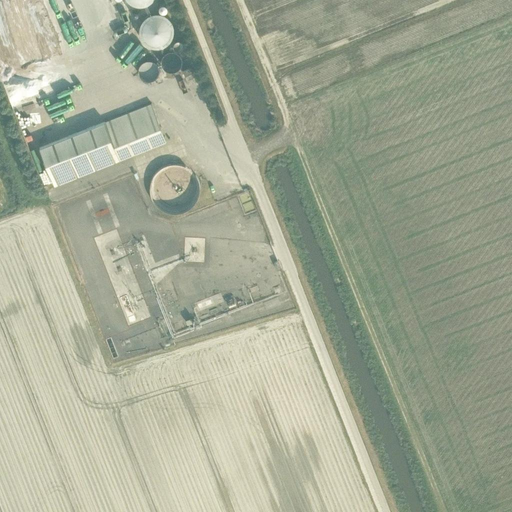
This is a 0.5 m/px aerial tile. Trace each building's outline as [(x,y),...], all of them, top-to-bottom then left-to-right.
[(0,0),(0,36),(4,35),(15,35),(0,39),(0,48),(22,41),(23,28),(39,23),(39,13),(28,13),(26,6),(36,2),(35,0),(0,0)] [(37,0),(38,9),(44,9),(44,26),(67,26),(66,0),(37,0)] [(155,47),(156,47),(158,47),(160,47),(162,46),(164,46),(165,45),(167,44),(168,43),(169,41),(170,40),(171,38),(172,37),(173,35),(173,33),(174,32),(174,30),(174,28),(173,26),(173,25),(172,23),(171,21),(170,20),(169,18),(168,17),(166,16),(165,15),(163,14),(161,14),(160,13),(158,13),(156,13),(154,13),(153,14),(151,14),(149,15),(148,16),(146,17),(145,18),(144,19),(142,21),(142,22),(141,24),(140,26),(140,27),(140,29),(140,31),(140,33),(140,35),(141,36),(142,38),(143,40),(144,41),(145,42),(146,43),(148,45),(149,45),(151,46),(153,47),(155,47)] [(182,61),(182,59),(182,56),(180,54),(179,52),(176,51),(174,50),(171,49),(169,50),(166,51),(164,53),(163,55),(162,57),(161,60),(162,62),(163,65),(164,67),(166,69),(168,70),(171,70),(174,70),(176,69),(178,68),(180,66),(181,64),(182,61)] [(160,70),(160,67),(159,65),(158,62),(156,60),(153,59),(150,58),(148,58),(145,59),(142,61),(141,63),(139,65),(139,68),(139,71),(140,74),(142,76),(144,78),(147,79),(150,79),(152,78),(155,77),(157,75),(159,73),(160,70)] [(192,66),(183,69),(186,75),(194,71),(192,66)] [(167,141),(165,136),(152,103),(105,122),(40,148),(55,185),(120,159),(167,141)] [(18,128),(21,141),(29,140),(26,127),(18,128)] [(199,191),(199,186),(199,182),(197,178),(195,174),(193,170),(189,168),(186,165),(181,164),(177,163),(173,163),(169,164),(165,166),(161,168),(158,171),(155,175),(153,179),(152,183),(152,187),(152,192),(154,196),(156,200),(158,203),(162,206),(166,208),(170,210),(174,210),(178,210),(183,209),(187,208),(190,205),(193,202),(196,199),(198,195),(199,191)] [(71,193),(83,188),(81,181),(69,186),(71,193)] [(54,193),(57,199),(68,193),(66,188),(54,193)] [(229,196),(195,208),(200,222),(234,210),(229,196)] [(57,214),(54,205),(49,207),(52,216),(57,214)] [(221,215),(223,221),(234,217),(232,211),(221,215)] [(93,217),(98,231),(111,227),(106,213),(93,217)] [(116,234),(93,240),(107,290),(119,287),(123,301),(117,302),(123,323),(137,319),(137,317),(145,315),(139,295),(130,297),(133,308),(127,309),(124,300),(127,299),(125,290),(127,289),(129,295),(136,293),(134,284),(132,284),(127,265),(124,266),(116,234)] [(284,305),(288,302),(284,291),(279,293),(284,305)] [(188,301),(192,310),(209,303),(206,294),(188,301)] [(259,302),(261,308),(273,304),(271,298),(259,302)] [(305,332),(293,335),(296,347),(308,344),(305,332)] [(126,341),(128,347),(145,342),(143,335),(126,341)]
